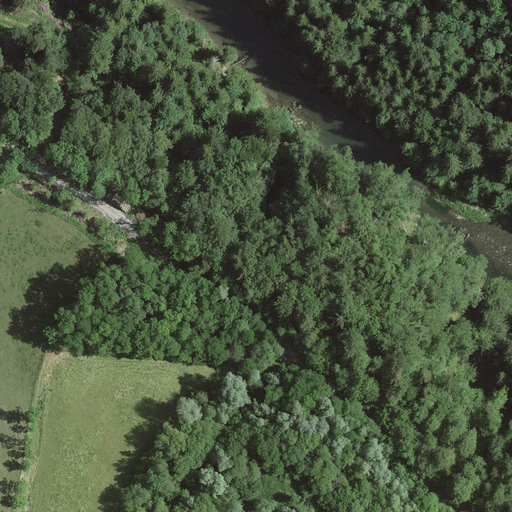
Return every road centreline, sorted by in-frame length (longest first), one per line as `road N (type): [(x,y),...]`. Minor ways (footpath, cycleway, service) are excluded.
road 1 (track): [(466,511),(418,478),(381,421),(129,226)]
road 2 (track): [(298,357),(258,390),(221,440),(185,511)]
road 3 (track): [(0,17),(49,34),(89,78),(136,112)]
